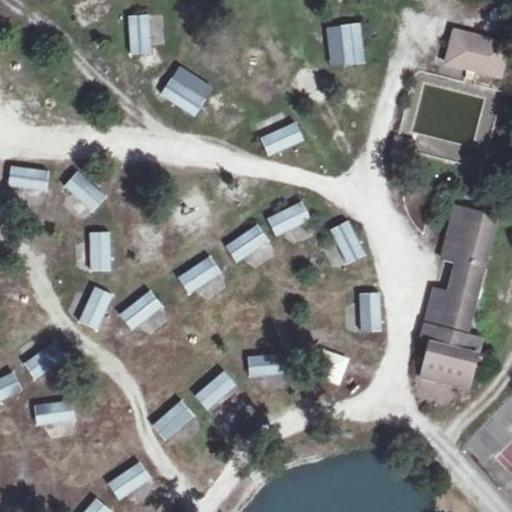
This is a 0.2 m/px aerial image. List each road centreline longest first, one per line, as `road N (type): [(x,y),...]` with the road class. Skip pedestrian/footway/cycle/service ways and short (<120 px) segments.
road 1 (track): [(511,511),(400,391),(417,280),(357,165)]
road 2 (unknown): [(377,204),(164,145)]
